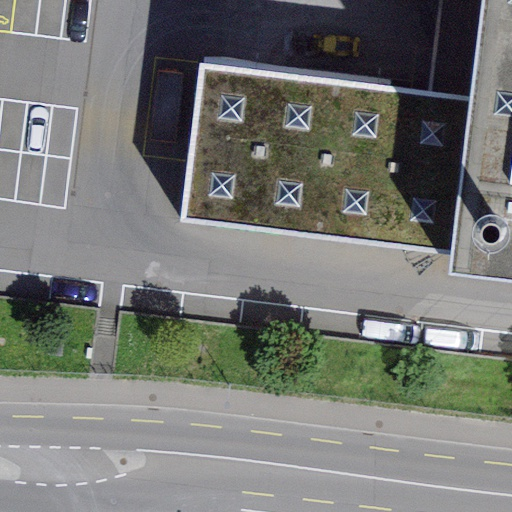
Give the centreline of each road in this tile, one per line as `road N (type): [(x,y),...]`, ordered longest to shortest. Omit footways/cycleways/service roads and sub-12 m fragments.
road 1 (secondary): [(261,483),(48,427),(0,425)]
road 2 (secondary): [(0,500),(81,508),(261,483)]
road 3 (secondary): [(261,483),(486,511)]
